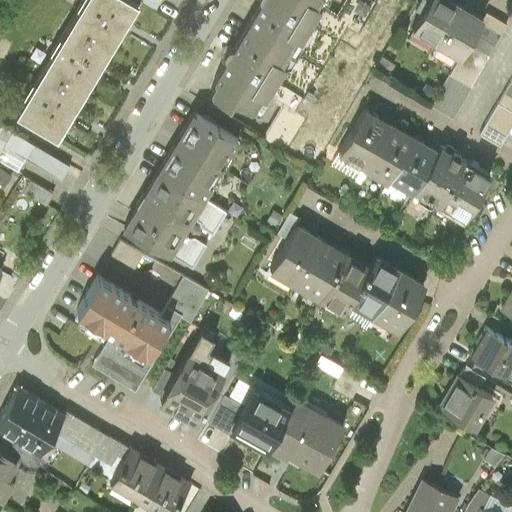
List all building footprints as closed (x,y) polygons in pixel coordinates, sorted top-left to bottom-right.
[(136,1),(134,0),(82,0),(70,21),(110,45),(136,1)] [(260,0),(247,21),(290,48),(296,52),(301,43),(300,38),(310,22),(320,5),(322,0),(260,0)] [(375,4),(369,0),(349,0),(340,16),(320,5),(310,22),(340,40),(357,34),(375,4)] [(456,2),(453,0),(423,0),(408,26),(433,41),(456,2)] [(482,16),(456,2),(433,41),(458,56),(473,31),(482,16)] [(485,11),(482,16),(473,31),(494,44),(506,24),(485,11)] [(110,45),(70,21),(44,65),(84,88),(110,45)] [(296,52),(290,48),(247,21),(231,47),(227,48),(223,54),(224,58),(214,75),(215,83),(211,88),(211,93),(227,102),(231,96),(249,106),(254,106),(259,98),(260,96),(265,96),(273,82),(277,77),(284,64),(289,63),(296,52)] [(381,54),(375,65),(388,73),(394,62),(381,54)] [(84,88),(44,65),(18,109),(57,132),(84,88)] [(470,85),(448,73),(433,100),(430,104),(452,116),(470,85)] [(511,121),(511,76),(482,127),(502,138),(511,121)] [(277,77),(273,82),(265,96),(260,96),(259,98),(254,106),(249,106),(256,110),(259,110),(261,109),(265,102),(269,100),(284,108),(271,132),(273,138),(280,142),(286,138),(302,108),(301,98),(282,87),(285,82),(277,77)] [(426,81),(420,92),(431,99),(437,88),(426,81)] [(192,108),(157,166),(204,194),(239,136),(192,108)] [(365,111),(339,156),(362,170),(388,124),(365,111)] [(10,130),(0,123),(0,146),(3,142),(10,130)] [(388,124),(362,170),(386,183),(388,180),(412,138),(388,124)] [(68,163),(10,130),(3,142),(60,176),(68,163)] [(412,138),(388,180),(412,193),(415,187),(436,151),(412,138)] [(436,151),(415,187),(440,202),(465,160),(440,145),(436,151)] [(465,160),(440,202),(464,216),(489,174),(465,160)] [(204,194),(157,166),(124,222),(172,250),(183,230),(191,217),(204,194)] [(11,174),(0,167),(0,184),(3,186),(11,174)] [(52,190),(31,180),(25,192),(46,203),(52,190)] [(204,194),(191,217),(213,230),(226,207),(204,194)] [(275,234),(288,241),(299,222),(301,218),(289,211),(275,234)] [(288,241),(273,267),(296,280),(322,235),(299,222),(288,241)] [(183,230),(172,250),(193,262),(204,242),(183,230)] [(322,235),(296,280),(319,294),(346,249),(322,235)] [(143,251),(118,237),(110,251),(135,265),(143,251)] [(346,249),(319,294),(343,308),(348,298),(369,263),(346,249)] [(28,260),(20,255),(15,265),(16,265),(22,268),(23,269),(28,260)] [(369,263),(348,298),(373,313),(398,271),(373,256),(369,263)] [(22,268),(16,265),(13,272),(18,275),(22,268)] [(77,307),(112,327),(155,353),(181,310),(165,300),(160,308),(99,271),(77,307)] [(398,271),(373,313),(397,327),(422,285),(398,271)] [(182,273),(165,300),(181,310),(191,316),(207,288),(182,273)] [(511,287),(501,305),(511,310),(511,287)] [(155,353),(112,327),(92,361),(135,387),(155,353)] [(212,333),(201,327),(176,372),(163,395),(162,397),(196,416),(197,414),(211,388),(229,357),(206,344),(212,333)] [(511,344),(508,342),(484,328),(469,353),(504,373),(511,359),(511,344)] [(229,357),(211,388),(222,394),(223,392),(244,355),(234,349),(229,357)] [(341,364),(320,352),(314,363),(336,374),(341,364)] [(490,377),(467,363),(460,376),(483,389),(490,377)] [(163,395),(176,372),(165,366),(152,389),(163,395)] [(460,376),(456,373),(438,404),(475,426),(493,395),(483,389),(460,376)] [(267,446),(268,444),(291,403),(254,383),(243,402),(230,426),(267,446)] [(17,385),(0,413),(0,428),(39,451),(47,437),(62,411),(17,385)] [(222,394),(211,388),(197,414),(208,420),(222,394)] [(222,394),(208,420),(228,430),(230,426),(243,402),(223,392),(222,394)] [(295,397),(291,403),(268,444),(285,454),(288,450),(318,466),(342,423),(295,397)] [(64,407),(62,411),(47,437),(89,462),(95,453),(118,466),(130,444),(64,407)] [(170,511),(188,480),(130,444),(118,466),(111,478),(166,511),(170,511)] [(15,465),(0,456),(0,499),(3,501),(13,484),(6,480),(15,465)] [(454,493),(421,477),(403,511),(448,511),(449,510),(447,509),(454,493)] [(463,511),(477,511),(481,505),(488,492),(477,487),(469,498),(463,511)]
